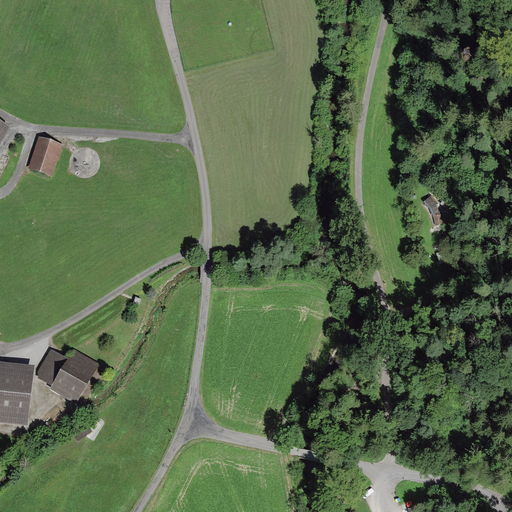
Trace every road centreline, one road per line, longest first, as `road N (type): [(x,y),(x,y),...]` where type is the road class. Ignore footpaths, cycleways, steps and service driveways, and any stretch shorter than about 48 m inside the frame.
road 1 (track): [(388,470),(387,318),(359,209),(358,151),(388,0)]
road 2 (residential): [(163,0),(207,208),(205,303),(186,425)]
road 3 (unclassified): [(186,425),(466,486),(502,511)]
